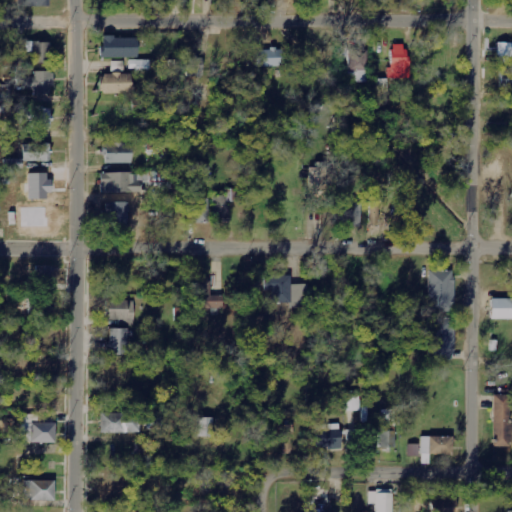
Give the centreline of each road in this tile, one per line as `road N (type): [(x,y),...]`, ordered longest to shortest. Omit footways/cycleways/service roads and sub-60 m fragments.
road 1 (residential): [(473,0),(470,511)]
road 2 (residential): [(511,20),(0,17)]
road 3 (tertiary): [(73,511),(71,0)]
road 4 (residential): [(511,249),(0,248)]
road 5 (residential): [(256,511),(260,487),(277,473),(511,474)]
